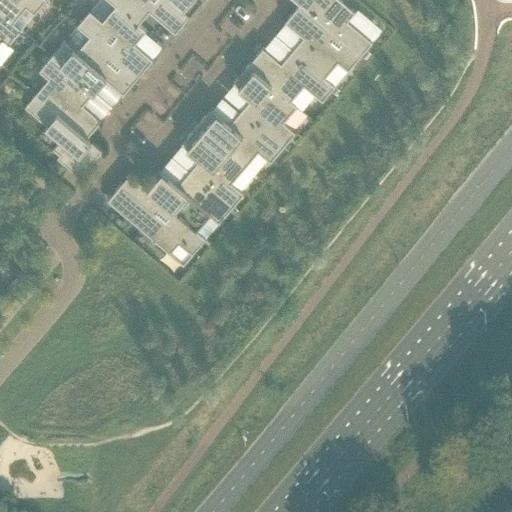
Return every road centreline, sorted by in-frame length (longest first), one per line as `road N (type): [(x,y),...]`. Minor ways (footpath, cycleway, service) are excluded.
road 1 (secondary): [(511,148),(206,511)]
road 2 (secondary): [(291,511),(511,253)]
road 3 (residential): [(269,0),(278,7),(137,166)]
road 4 (residential): [(123,153),(104,136),(226,0)]
road 5 (residential): [(42,244),(100,283),(0,376)]
road 6 (residential): [(42,244),(123,153)]
